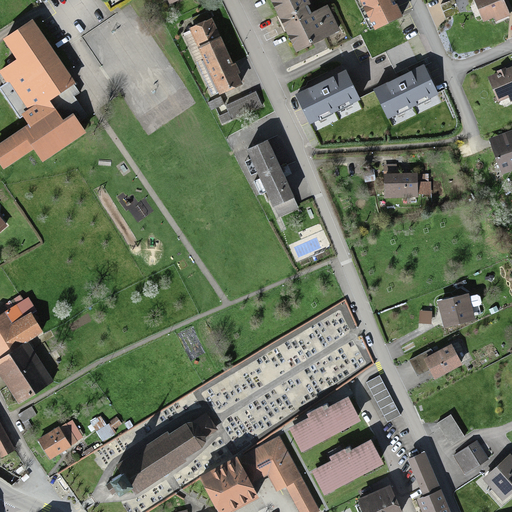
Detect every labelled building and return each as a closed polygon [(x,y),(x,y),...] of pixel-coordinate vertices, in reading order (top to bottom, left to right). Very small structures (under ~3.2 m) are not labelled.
[(303,0),(270,0),(297,55),(338,35),(327,12),(312,19),(303,0)] [(389,0),(358,0),(374,34),(400,23),(389,0)] [(502,0),(476,0),(475,1),(486,25),(494,21),(496,23),(510,17),(502,0)] [(212,23),(191,33),(222,98),(242,89),(212,23)] [(73,87),(32,25),(4,43),(19,65),(3,75),(29,114),(23,117),(30,127),(0,146),(0,166),(4,172),(35,152),(43,163),(85,136),(74,119),(62,127),(46,104),(73,87)] [(438,94),(424,65),(373,89),(388,119),(438,94)] [(360,100),(346,70),(295,94),(310,124),(360,100)] [(511,72),(511,71),(489,81),(498,104),(510,99),(511,103),(511,72)] [(254,96),(227,109),(232,122),(260,109),(254,96)] [(220,100),(208,106),(212,114),(224,108),(220,100)] [(511,133),(490,142),(501,173),(511,168),(511,133)] [(267,145),(248,154),(278,219),(297,210),(267,145)] [(418,177),(385,177),(385,199),(418,200),(418,177)] [(469,299),(440,307),(446,331),(476,323),(469,299)] [(17,309),(0,319),(0,363),(27,347),(42,337),(31,318),(25,322),(17,309)] [(51,385),(27,347),(0,363),(0,377),(18,406),(51,385)] [(399,414),(379,376),(367,383),(388,421),(399,414)] [(359,420),(348,398),(290,428),(302,450),(359,420)] [(190,421),(117,468),(123,476),(111,483),(120,496),(131,489),(136,496),(208,450),(204,444),(216,436),(205,418),(193,426),(190,421)] [(72,422),(39,442),(51,462),(84,441),(72,422)] [(14,451),(0,427),(0,455),(2,459),(14,451)] [(238,462),(250,486),(268,477),(276,493),(286,488),(298,511),(314,511),(279,442),(238,462)] [(370,442),(314,472),(325,493),(381,463),(370,442)] [(476,444),(454,458),(465,476),(488,463),(476,444)] [(425,453),(409,460),(423,494),(439,487),(425,453)] [(511,460),(510,458),(485,482),(507,504),(511,499),(511,460)] [(238,462),(200,481),(215,511),(237,511),(258,502),(250,486),(238,462)] [(17,476),(23,472),(20,468),(14,472),(17,476)] [(399,511),(389,491),(359,505),(362,511),(399,511)] [(449,511),(441,491),(419,500),(423,511),(449,511)]
